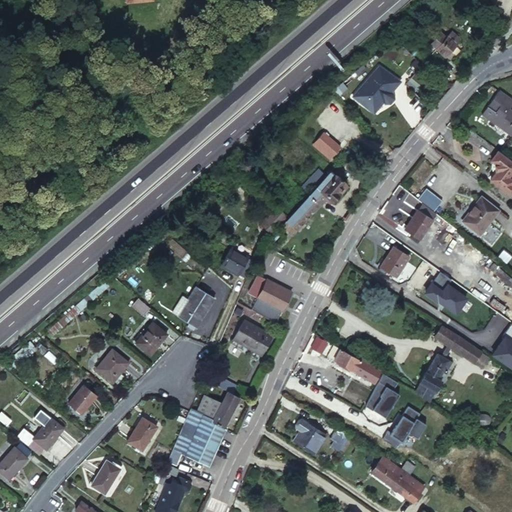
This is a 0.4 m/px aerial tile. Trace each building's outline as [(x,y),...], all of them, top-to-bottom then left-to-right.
[(449,37),(457,43),(461,39),(453,32),(449,37)] [(440,46),(438,50),(442,53),(447,58),(459,44),(457,43),(449,37),(440,46)] [(394,39),(388,45),(392,50),(399,44),(394,39)] [(353,99),(372,114),(381,103),(383,104),(385,107),(390,107),(393,102),(393,98),(390,96),(388,95),(398,84),(380,68),(353,99)] [(421,69),(412,79),(419,85),(424,79),(427,75),(421,69)] [(424,79),(419,85),(423,89),(428,83),(426,81),(424,79)] [(399,85),(398,84),(388,95),(390,96),(399,85)] [(339,89),(334,93),(339,98),(344,95),(339,89)] [(511,104),(511,99),(500,91),(489,106),(497,112),(491,120),(511,134),(511,107),(510,106),(511,104)] [(381,103),(372,114),(374,116),(383,104),(381,103)] [(367,119),(363,123),(368,129),(372,124),(367,119)] [(324,132),(315,142),(332,157),(341,147),(324,132)] [(332,157),(315,142),(314,144),(331,159),(332,157)] [(511,161),(497,151),(491,160),(495,163),(497,170),(491,177),(506,189),(511,182),(511,180),(511,179),(509,177),(511,172),(511,167),(511,164),(511,161)] [(302,188),(309,195),(327,175),(319,169),(302,188)] [(290,216),(286,221),(291,225),(293,228),(296,224),(300,227),(309,216),(307,214),(320,199),(329,206),(332,202),(335,202),(337,200),(336,197),(338,195),(335,193),(343,184),(330,172),(327,175),(309,195),(290,216)] [(335,193),(338,195),(346,186),(343,184),(335,193)] [(418,201),(435,213),(444,201),(428,189),(418,201)] [(482,197),(464,221),(481,233),(499,210),(482,197)] [(286,221),(290,216),(279,207),(265,224),(275,233),(280,227),(286,221)] [(414,208),(401,226),(415,236),(428,217),(414,208)] [(291,225),(286,221),(280,227),(284,230),(286,227),(288,229),(291,225)] [(238,273),(248,257),(231,246),(221,262),(238,273)] [(389,246),(378,263),(384,266),(382,269),(392,275),(404,255),(389,246)] [(254,260),(248,257),(238,273),(244,277),(254,260)] [(452,279),(440,272),(426,293),(437,301),(438,300),(456,313),(466,299),(447,286),(452,279)] [(292,294),(257,276),(248,294),(283,313),(292,294)] [(196,285),(178,315),(197,326),(215,296),(196,285)] [(145,315),(150,307),(137,299),(132,307),(145,315)] [(152,322),(135,342),(150,354),(166,334),(152,322)] [(243,322),(232,343),(261,358),(272,338),(243,322)] [(511,323),(503,335),(507,338),(502,346),(500,344),(494,353),(511,365),(511,323)] [(441,326),(434,337),(476,363),(482,352),(441,326)] [(340,349),(334,345),(328,357),(335,360),(340,349)] [(111,349),(95,369),(112,383),(128,362),(111,349)] [(335,360),(355,371),(361,360),(347,353),(340,349),(335,360)] [(439,353),(416,391),(430,401),(441,381),(438,379),(441,373),(446,364),(449,359),(439,353)] [(368,379),(374,367),(361,360),(355,371),(368,379)] [(446,364),(441,373),(445,376),(450,366),(446,364)] [(381,371),(374,367),(368,379),(375,383),(381,371)] [(385,375),(367,408),(374,412),(376,409),(387,416),(386,417),(387,418),(400,394),(393,390),(397,382),(385,375)] [(225,379),(220,387),(221,388),(228,392),(235,395),(240,387),(225,379)] [(82,385),(67,403),(81,414),(96,396),(82,385)] [(228,392),(221,388),(215,399),(221,403),(228,392)] [(239,398),(235,395),(228,392),(221,403),(213,419),(211,422),(223,428),(239,398)] [(221,403),(215,399),(214,398),(205,415),(213,419),(221,403)] [(410,406),(391,435),(402,442),(403,440),(405,438),(412,428),(421,413),(410,406)] [(188,414),(186,419),(187,421),(203,427),(206,422),(193,416),(188,414)] [(471,415),(471,426),(487,425),(490,423),(491,421),(490,418),(488,415),(486,414),(471,415)] [(143,417),(128,441),(142,450),(157,426),(143,417)] [(50,418),(33,440),(47,450),(64,429),(50,418)] [(328,436),(303,420),(297,429),(302,432),(295,442),(316,456),(328,436)] [(174,449),(173,448),(167,462),(189,472),(196,457),(208,430),(203,427),(187,421),(174,449)] [(208,430),(196,457),(208,463),(223,428),(211,422),(208,430)] [(351,435),(339,427),(332,439),(345,447),(348,442),(351,435)] [(416,431),(412,428),(405,438),(407,439),(410,441),(416,431)] [(389,448),(383,456),(402,468),(407,461),(389,448)] [(14,449),(0,465),(0,473),(9,481),(27,460),(14,449)] [(402,468),(383,456),(372,472),(390,485),(402,468)] [(107,460),(91,486),(105,494),(121,469),(107,460)] [(179,469),(166,464),(164,470),(167,472),(176,475),(179,469)] [(408,498),(420,481),(402,468),(390,485),(408,498)] [(163,494),(158,507),(168,511),(174,511),(184,491),(188,490),(191,483),(189,480),(180,476),(179,480),(173,477),(170,483),(176,485),(171,497),(163,494)] [(408,498),(419,506),(427,496),(431,489),(420,481),(408,498)] [(427,496),(419,506),(424,510),(432,500),(427,496)]
